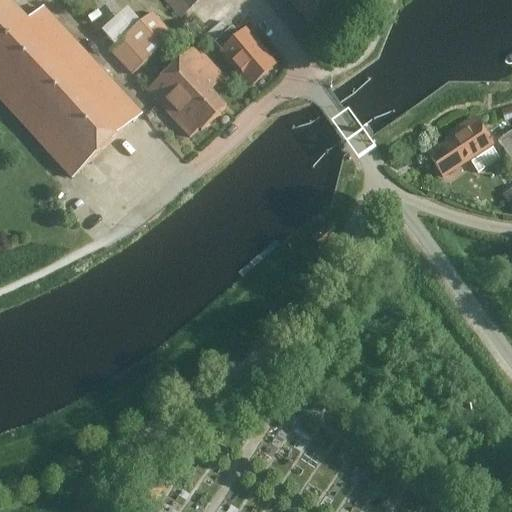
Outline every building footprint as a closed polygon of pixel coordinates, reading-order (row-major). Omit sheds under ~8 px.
[(0,0),(0,102),(69,181),(141,118),(46,10),(29,25),(3,0),(0,0)] [(162,0),(181,20),(203,0),(162,0)] [(339,0),(287,0),(321,33),(346,7),(339,0)] [(153,16),(110,53),(132,78),(175,41),(153,16)] [(248,32),(222,55),(254,92),(281,69),(248,32)] [(230,111),(214,93),(226,81),(196,49),(147,94),(194,145),(230,111)] [(430,157),(445,181),(496,148),(477,118),(450,136),(454,142),(430,157)] [(511,134),(502,141),(511,156),(511,134)] [(327,233),(316,242),(325,252),(336,243),(327,233)]
